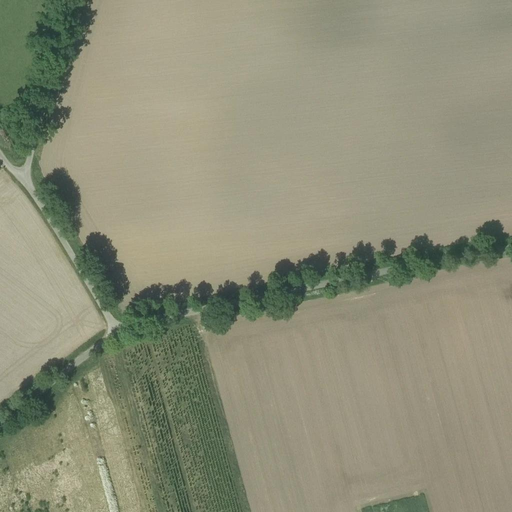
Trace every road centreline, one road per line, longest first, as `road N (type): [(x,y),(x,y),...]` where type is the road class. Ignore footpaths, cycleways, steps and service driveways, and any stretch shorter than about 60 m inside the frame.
road 1 (unclassified): [(119,320),(511,243)]
road 2 (unclassified): [(119,320),(32,169),(75,0)]
road 3 (unclassified): [(0,421),(119,320)]
